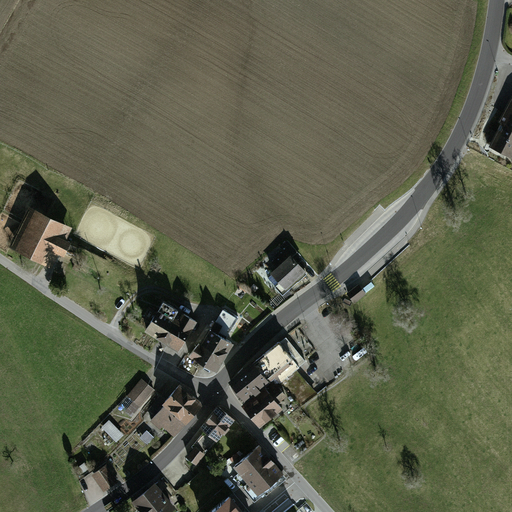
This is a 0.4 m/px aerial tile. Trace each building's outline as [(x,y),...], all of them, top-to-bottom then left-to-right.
[(511,97),(499,122),(501,123),(489,147),(511,158),(511,97)] [(63,225),(36,212),(18,248),(45,262),(52,248),(63,253),(68,243),(57,237),(63,225)] [(285,252),(273,263),(278,268),(268,278),(283,294),(288,289),(285,287),(295,278),(298,281),(306,274),(292,259),(298,253),(287,241),(281,247),(285,252)] [(375,286),(371,282),(362,289),(365,293),(375,286)] [(358,285),(348,293),(354,302),(365,293),(358,285)] [(156,314),(172,323),(174,320),(178,322),(184,314),(163,301),(156,314)] [(202,343),(223,356),(231,342),(226,339),(238,319),(223,310),(202,343)] [(172,323),(156,314),(147,329),(163,338),(172,323)] [(172,323),(163,338),(179,348),(196,321),(184,314),(178,322),(174,320),(172,323)] [(259,358),(275,377),(301,407),(316,395),(294,371),(299,367),(279,342),(259,358)] [(223,356),(202,343),(201,345),(199,343),(189,355),(215,370),(223,356)] [(275,377),(259,358),(230,381),(246,401),(264,386),(275,377)] [(142,379),(128,396),(140,406),(154,390),(142,379)] [(175,410),(189,393),(179,385),(165,402),(167,403),(175,410)] [(264,386),(246,401),(248,403),(245,406),(260,424),(281,407),(276,402),(285,395),(279,387),(270,394),(264,386)] [(189,393),(175,410),(187,421),(199,407),(199,402),(189,393)] [(166,412),(182,427),(187,421),(175,410),(167,403),(162,408),(159,406),(155,411),(157,413),(155,416),(159,420),(166,412)] [(219,407),(202,427),(206,431),(216,439),(222,431),(224,433),(229,428),(227,426),(233,419),(219,407)] [(159,420),(155,416),(151,420),(160,428),(163,425),(175,435),(182,427),(166,412),(159,420)] [(109,421),(103,427),(116,440),(122,435),(109,421)] [(143,427),(137,433),(147,445),(154,439),(143,427)] [(195,448),(188,456),(196,463),(204,454),(217,439),(216,439),(206,431),(193,447),(195,448)] [(256,476),(272,462),(259,445),(242,459),(256,476)] [(256,476),(242,459),(235,465),(241,471),(235,476),(256,502),(266,493),(253,477),(256,476)] [(272,462),(256,476),(253,477),(266,493),(268,495),(287,479),(272,462)] [(106,466),(95,474),(104,488),(116,481),(106,466)] [(154,485),(136,500),(145,511),(165,511),(172,507),(166,498),(169,496),(164,490),(161,493),(154,485)] [(241,511),(229,496),(209,511),(241,511)]
